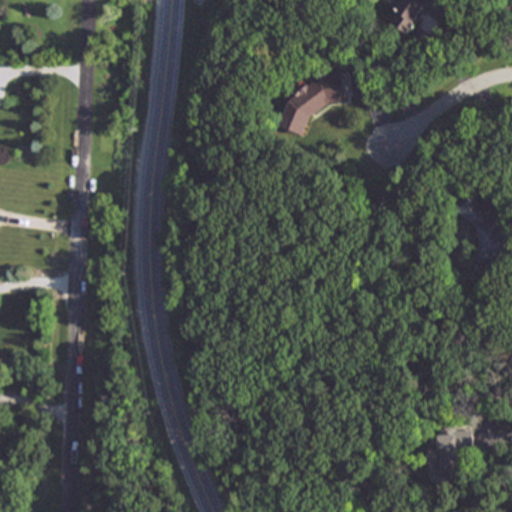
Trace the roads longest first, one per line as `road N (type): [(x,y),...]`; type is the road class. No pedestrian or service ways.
road 1 (primary): [(211,511),(164,372),(149,284),(147,220),(169,0)]
road 2 (residential): [(90,0),(69,511)]
road 3 (residential): [(511,85),(478,94),(400,151)]
